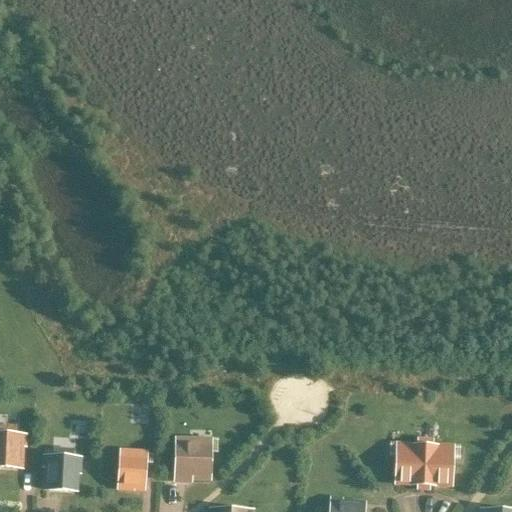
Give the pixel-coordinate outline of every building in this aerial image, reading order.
[(0,470),(23,471),(24,436),(0,435),(0,470)] [(211,483),(212,439),(174,438),(173,482),(211,483)] [(396,451),(394,487),(417,488),(430,488),(452,489),(454,454),(432,453),(432,445),(416,444),(415,452),(396,451)] [(119,450),(117,487),(145,488),(147,459),(129,458),(129,451),(119,450)] [(43,492),(78,494),(80,458),(44,457),(43,492)] [(364,511),(365,502),(329,500),(328,511),(364,511)]
